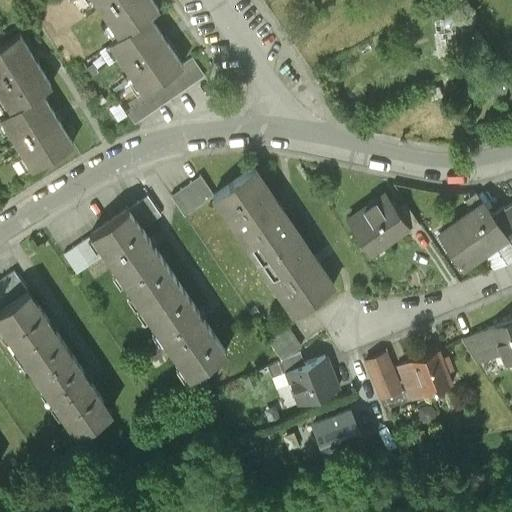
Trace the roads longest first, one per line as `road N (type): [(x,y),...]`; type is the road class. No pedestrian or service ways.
road 1 (residential): [(283,134),(207,134),(132,155),(0,234)]
road 2 (residential): [(511,158),(444,168),(283,134)]
road 3 (residential): [(511,271),(363,321)]
road 4 (residential): [(283,134),(262,74),(210,0)]
